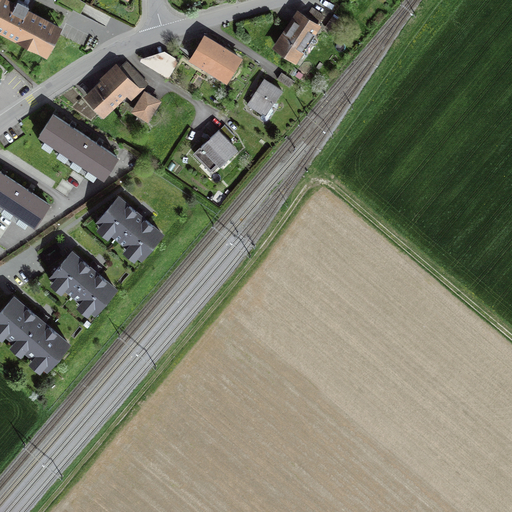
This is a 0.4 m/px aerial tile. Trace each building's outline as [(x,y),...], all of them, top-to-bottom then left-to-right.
[(66,27),(10,0),(0,0),(0,35),(51,58),(66,27)] [(295,64),(321,26),(298,10),(272,48),(295,64)] [(228,76),(239,57),(217,44),(214,50),(202,43),(192,59),(217,74),(219,70),(228,76)] [(144,60),(169,75),(177,61),(164,53),(144,60)] [(104,118),(127,95),(133,101),(149,83),(125,60),(100,80),(104,86),(88,99),(104,118)] [(293,78),(282,71),(278,78),(289,85),(293,78)] [(264,122),(283,92),(262,79),(244,109),(264,122)] [(151,124),(163,103),(145,92),(132,113),(151,124)] [(75,157),(89,135),(54,113),(40,134),(75,157)] [(237,147),(219,128),(193,152),(211,172),(237,147)] [(89,135),(75,157),(104,176),(118,154),(89,135)] [(0,201),(6,205),(19,183),(0,171),(0,201)] [(49,202),(19,183),(6,205),(35,224),(49,202)] [(139,263),(165,233),(116,191),(90,221),(139,263)] [(115,286),(69,249),(46,277),(92,314),(115,286)] [(14,295),(0,310),(0,335),(44,372),(72,340),(14,295)]
